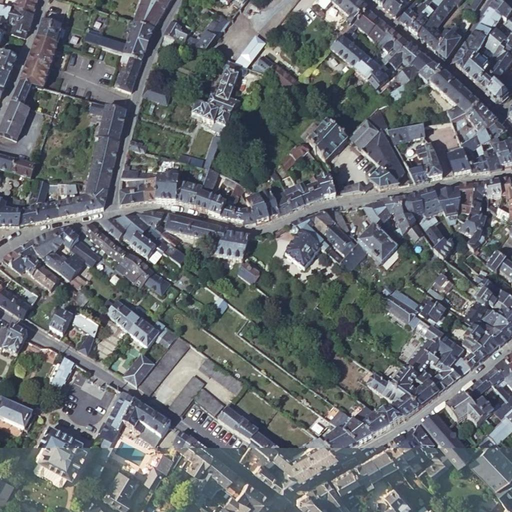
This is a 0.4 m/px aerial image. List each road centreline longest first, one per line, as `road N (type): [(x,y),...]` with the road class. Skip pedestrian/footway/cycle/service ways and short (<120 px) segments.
road 1 (tertiary): [(112,215),(166,210),(252,233),(317,209),(511,176)]
road 2 (residential): [(278,501),(156,410),(0,311)]
road 3 (residential): [(511,349),(430,413),(278,501)]
road 4 (tertiary): [(112,215),(140,84),(181,0)]
road 5 (tertiary): [(498,117),(394,26)]
road 6 (tertiary): [(45,0),(0,117)]
